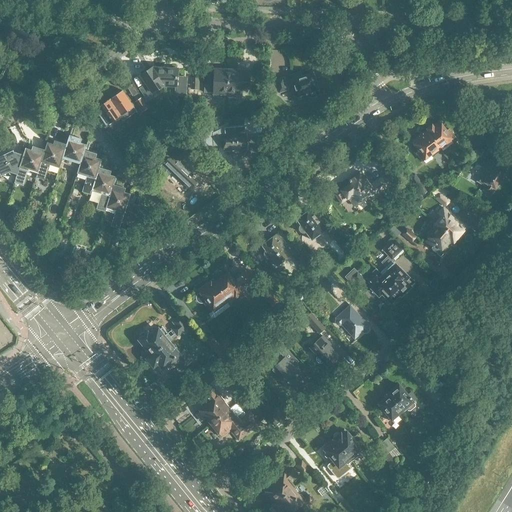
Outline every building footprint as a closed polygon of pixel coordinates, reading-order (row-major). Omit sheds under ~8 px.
[(152,68),(142,74),(148,83),(141,88),(147,97),(164,85),(167,85),(167,86),(175,87),(175,86),(176,86),(175,95),(186,96),(187,77),(177,77),(177,69),(153,68),(152,68)] [(227,97),(228,69),(214,69),(214,70),(208,70),(208,85),(203,84),(203,92),(213,92),(213,96),(227,97)] [(228,69),(227,97),(241,97),(242,86),(248,86),(248,71),(242,71),(242,70),(228,69)] [(302,77),(300,73),(299,70),(289,74),(290,76),(294,87),(291,88),(294,97),(304,94),(305,96),(307,95),(308,98),(319,94),(312,74),(302,77)] [(190,76),(189,88),(198,89),(199,76),(190,76)] [(274,79),(278,93),(287,90),(283,76),(274,79)] [(122,90),(109,99),(124,120),(132,114),(136,112),(122,90)] [(141,98),(134,102),(142,112),(148,108),(141,98)] [(109,99),(97,107),(101,114),(96,117),(104,128),(109,124),(112,129),(124,121),(124,120),(109,99)] [(428,130),(426,132),(439,149),(455,138),(449,130),(446,131),(439,122),(433,127),(432,125),(427,129),(428,130)] [(224,149),(246,148),(245,135),(244,135),(244,127),(227,128),(227,136),(220,136),(220,130),(213,133),(213,145),(221,145),(220,144),(224,144),(224,149)] [(485,131),(479,138),(489,146),(495,139),(485,131)] [(439,149),(426,132),(412,141),(419,151),(416,153),(423,161),(439,149)] [(84,150),(85,150),(86,145),(79,142),(80,139),(69,135),(66,144),(67,144),(60,163),(61,163),(78,169),(84,150)] [(190,188),(198,180),(179,162),(189,152),(174,138),(170,143),(178,151),(173,156),(171,155),(163,163),(171,171),(172,170),(190,188)] [(67,144),(66,144),(56,140),(54,144),(47,142),(44,149),(36,174),(35,177),(44,180),(49,165),(58,169),(61,163),(60,163),(67,144)] [(17,174),(16,174),(14,182),(22,185),(27,171),(36,174),(44,149),(35,146),(33,150),(25,147),(22,154),(23,155),(17,174)] [(23,155),(22,154),(13,151),(13,150),(0,155),(0,174),(0,176),(9,172),(16,174),(17,174),(23,155)] [(95,153),(85,150),(84,150),(78,169),(76,174),(86,177),(81,191),(90,194),(91,191),(99,167),(101,160),(94,157),(95,153)] [(509,156),(499,150),(491,162),(493,163),(483,178),(488,181),(484,188),(484,190),(488,193),(490,192),(494,187),(495,188),(505,170),(501,168),(509,156)] [(105,208),(113,184),(115,177),(108,174),(109,170),(99,167),(91,191),(100,195),(95,208),(104,212),(106,208),(105,208)] [(373,199),(395,183),(388,173),(382,176),(370,185),(361,173),(351,180),(350,180),(349,181),(351,184),(336,194),(342,203),(349,197),(355,205),(370,195),(373,199)] [(400,175),(417,199),(427,192),(424,187),(425,187),(415,173),(409,178),(407,175),(400,175)] [(127,201),(128,201),(130,194),(122,191),(123,187),(113,184),(105,208),(106,208),(115,212),(110,226),(119,229),(121,222),(127,201)] [(440,192),(435,198),(445,205),(450,199),(440,192)] [(137,205),(128,201),(127,201),(121,222),(129,225),(134,230),(151,216),(140,202),(137,205)] [(318,221),(314,216),(315,215),(311,209),(296,220),(300,225),(299,226),(298,227),(298,228),(298,229),(298,230),(298,231),(299,232),(300,232),(300,233),(301,233),(302,233),(303,233),(304,233),(305,232),(311,240),(326,229),(320,221),(318,221)] [(436,223),(455,239),(465,228),(442,209),(438,214),(441,217),(436,223)] [(285,210),(276,216),(283,226),(292,220),(285,210)] [(455,239),(436,223),(432,220),(427,225),(432,228),(431,229),(434,231),(426,240),(433,246),(431,248),(440,256),(455,239)] [(408,228),(401,234),(410,242),(416,236),(408,228)] [(351,252),(336,231),(331,235),(337,243),(332,246),(341,259),(351,252)] [(264,251),(263,252),(263,253),(263,254),(263,255),(263,256),(264,257),(264,258),(265,258),(266,258),(267,259),(269,258),(270,258),(276,266),(291,255),(284,246),(283,247),(279,241),(280,240),(276,234),(261,245),(265,250),(264,251)] [(380,273),(399,293),(401,295),(414,282),(408,276),(407,277),(392,262),(394,260),(392,258),(403,248),(395,240),(389,246),(388,244),(383,249),(389,255),(382,262),(386,267),(380,273)] [(310,282),(315,278),(301,258),(295,262),(310,282)] [(390,302),(399,293),(380,273),(376,268),(371,273),(373,274),(367,280),(373,287),(372,289),(382,300),(385,300),(387,298),(390,302)] [(350,278),(359,286),(365,280),(356,271),(350,278)] [(213,281),(228,302),(240,293),(239,292),(241,290),(243,293),(246,291),(250,295),(258,289),(245,272),(236,280),(234,277),(231,279),(226,273),(222,276),(222,277),(215,283),(213,281)] [(338,284),(328,272),(319,280),(330,291),(338,284)] [(228,302),(213,281),(199,291),(200,292),(197,293),(196,295),(195,296),(195,298),(195,300),(196,302),(198,303),(200,304),(202,304),(205,303),(211,312),(226,300),(228,302)] [(268,289),(262,293),(271,306),(278,301),(268,289)] [(296,296),(300,301),(304,297),(300,292),(296,296)] [(336,318),(337,319),(336,321),(336,323),(337,325),(339,325),(342,324),(355,339),(361,333),(363,334),(366,333),(368,332),(369,329),(368,327),(369,326),(350,305),(336,318)] [(319,335),(326,329),(310,312),(304,318),(319,335)] [(148,357),(169,341),(188,326),(180,317),(171,324),(174,329),(170,332),(172,335),(170,337),(163,327),(159,330),(159,329),(151,336),(148,333),(147,334),(147,333),(146,332),(144,332),(143,332),(141,332),(140,333),(140,334),(140,335),(140,337),(140,338),(141,338),(140,339),(148,349),(144,352),(148,357)] [(219,358),(234,346),(236,344),(228,335),(218,342),(212,334),(204,341),(219,358)] [(330,343),(323,336),(310,347),(317,356),(316,357),(316,360),(317,362),(319,363),(321,363),(323,362),(327,367),(340,355),(334,348),(333,348),(329,344),(330,343)] [(169,341),(148,357),(147,358),(153,366),(155,364),(161,372),(178,358),(184,366),(193,358),(188,352),(186,354),(183,350),(181,352),(176,346),(174,348),(169,341)] [(308,384),(293,366),(299,361),(283,344),(277,349),(285,358),(276,366),(284,374),(279,378),(287,387),(292,383),(295,387),(296,389),(296,388),(300,392),(308,384)] [(234,346),(219,358),(227,368),(242,356),(234,346)] [(186,401),(189,404),(198,398),(195,394),(198,392),(191,382),(184,387),(191,397),(186,401)] [(388,393),(403,411),(407,408),(408,410),(411,410),(415,407),(415,404),(413,402),(417,399),(411,392),(407,394),(404,390),(405,389),(401,384),(399,385),(388,393)] [(211,422),(230,407),(225,401),(226,401),(221,394),(220,396),(212,387),(203,394),(210,403),(197,413),(202,419),(206,416),(211,422)] [(392,420),(403,411),(388,393),(388,394),(384,398),(385,399),(379,404),(386,413),(385,414),(389,420),(391,418),(392,420)] [(449,411),(441,401),(435,406),(443,416),(449,411)] [(230,407),(211,422),(221,435),(230,428),(234,433),(233,433),(235,436),(236,435),(239,438),(263,418),(254,408),(241,420),(240,418),(245,413),(236,403),(230,407)] [(335,440),(352,461),(358,455),(360,458),(365,454),(347,431),(342,435),(341,433),(340,433),(339,432),(338,432),(337,432),(336,432),(335,433),(334,434),(334,435),(334,436),(334,437),(335,438),(334,439),(335,440)] [(381,442),(395,458),(401,453),(387,437),(381,442)] [(355,464),(352,461),(335,440),(323,450),(325,452),(325,454),(325,456),(327,457),(328,458),(330,458),(339,469),(347,463),(351,468),(355,464)] [(399,463),(395,458),(381,442),(376,446),(384,456),(393,467),(399,463)] [(302,460),(297,465),(304,473),(309,469),(302,460)] [(399,464),(395,467),(400,473),(404,470),(399,464)] [(276,502),(293,488),(296,486),(290,479),(297,473),(292,468),(287,472),(266,488),(276,502)] [(293,488),(276,502),(274,504),(279,510),(277,511),(289,511),(295,507),(299,511),(303,511),(310,507),(308,505),(314,500),(310,495),(305,499),(301,494),(299,495),(293,488)] [(345,511),(347,511),(356,505),(348,496),(339,504),(345,511)]
